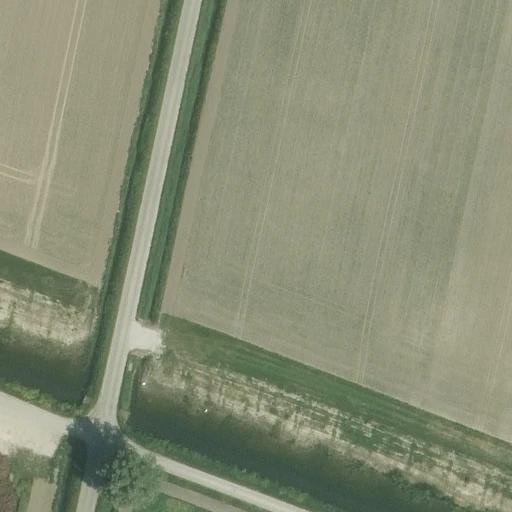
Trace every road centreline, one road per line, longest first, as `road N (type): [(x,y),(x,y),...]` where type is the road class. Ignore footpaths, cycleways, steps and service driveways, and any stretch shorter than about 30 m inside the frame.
road 1 (unclassified): [(102,439),(195,0)]
road 2 (unclassified): [(286,511),(102,439)]
